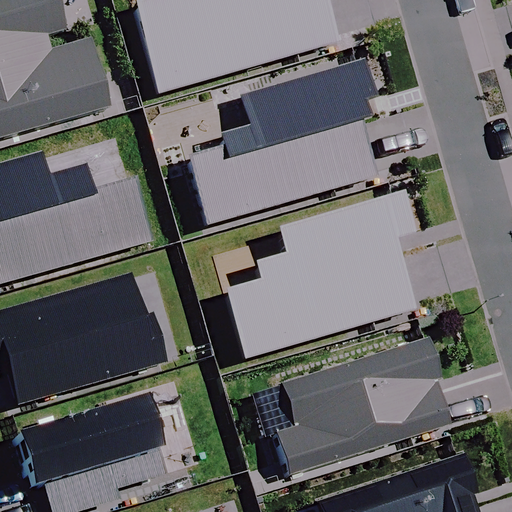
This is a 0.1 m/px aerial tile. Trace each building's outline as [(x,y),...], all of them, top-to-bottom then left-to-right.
[(54,0),(0,0),(0,138),(107,107),(87,42),(48,54),(43,38),(64,32),(54,0)] [(158,0),(131,8),(157,95),(336,41),(323,0),(158,0)] [(185,159),(205,227),(393,172),(361,63),(239,98),(248,130),(221,138),(223,148),(185,159)] [(38,154),(0,165),(0,287),(149,243),(131,181),(90,193),(82,167),(45,178),(38,154)] [(411,235),(400,196),(277,232),(284,257),(255,266),(259,282),(224,292),(244,361),(412,312),(391,241),(411,235)] [(128,275),(0,313),(0,373),(8,372),(18,407),(163,364),(149,317),(142,319),(128,275)] [(276,436),(288,476),(446,430),(432,382),(440,380),(429,342),(281,385),(294,430),(276,436)] [(143,399),(17,437),(33,488),(41,486),(48,511),(77,511),(116,501),(113,490),(166,474),(143,399)] [(461,457),(317,507),(318,511),(472,511),(468,499),(475,497),(461,457)]
